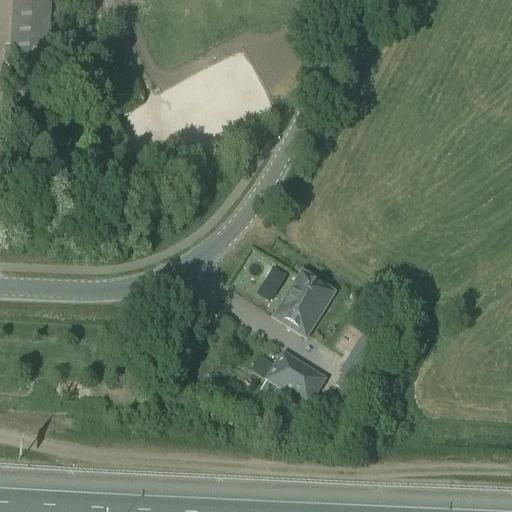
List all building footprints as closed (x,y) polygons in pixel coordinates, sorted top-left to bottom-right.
[(8,0),(4,66),(38,68),(42,0),(8,0)] [(38,71),(20,70),(19,82),(38,83),(38,71)] [(301,277),(289,296),(291,298),(276,320),(287,327),(286,329),(305,341),(333,297),(301,277)] [(307,409),(323,383),(282,357),(266,383),(307,409)] [(0,378),(0,381),(17,383),(18,372),(0,372),(0,378)] [(200,388),(207,391),(214,389),(217,382),(214,375),(207,372),(200,375),(197,382),(200,388)] [(259,420),(254,416),(250,422),(256,425),(259,420)]
